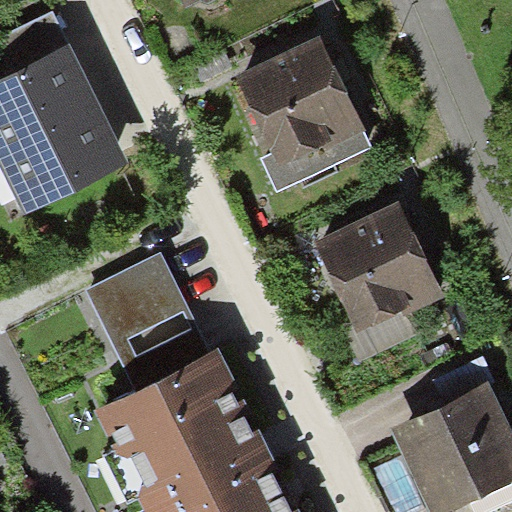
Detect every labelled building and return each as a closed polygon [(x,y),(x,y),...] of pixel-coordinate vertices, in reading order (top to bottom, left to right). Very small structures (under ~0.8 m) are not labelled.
[(333,31),(242,75),(278,147),(261,155),(280,194),(387,141),(333,31)] [(52,53),(0,79),(0,160),(20,200),(105,157),(52,53)] [(451,290),(403,196),(321,237),(358,310),(344,318),(363,356),(425,325),(417,307),(451,290)] [(166,252),(95,288),(122,341),(193,305),(166,252)] [(307,511),(214,323),(136,361),(147,384),(105,405),(157,511),(307,511)] [(511,414),(499,386),(415,426),(449,499),(474,487),(485,509),(511,496),(511,414)]
